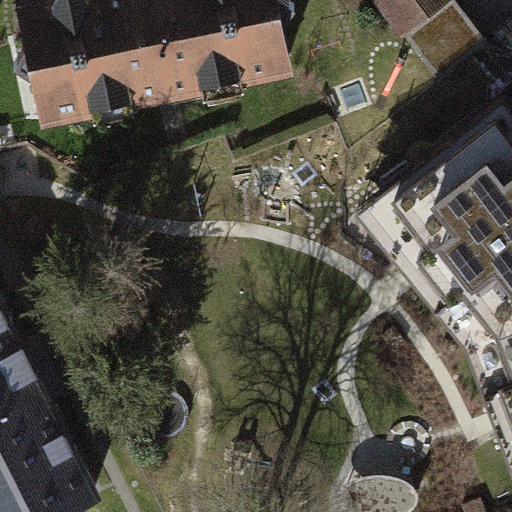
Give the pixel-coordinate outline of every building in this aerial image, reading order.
[(22,0),(31,38),(15,59),(38,74),(46,111),(93,101),(92,87),(127,80),(131,93),(203,78),(201,64),(238,57),(241,70),(289,59),(282,24),(296,1),(295,0),(22,0)] [(382,0),(405,29),(441,0),(382,0)] [(413,275),(467,342),(496,419),(511,460),(511,101),(504,91),(356,205),(413,275)] [(0,511),(49,511),(96,488),(0,297),(0,511)] [(343,486),(341,492),(341,500),(347,507),(354,511),(406,511),(407,511),(417,504),(419,497),(417,487),(411,480),(400,476),(388,473),(376,472),(360,475),(351,481),(343,486)]
